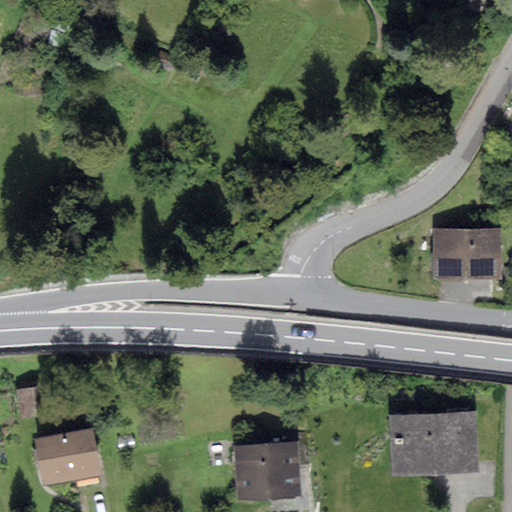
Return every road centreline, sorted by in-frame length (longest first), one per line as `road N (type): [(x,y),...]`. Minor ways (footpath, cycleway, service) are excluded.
road 1 (primary): [(511,361),(221,332),(0,332)]
road 2 (residential): [(511,64),(439,183),(408,205),(319,242),(303,264),(300,295)]
road 3 (primary): [(300,295),(143,287),(0,317)]
road 4 (tertiary): [(511,320),(300,295)]
